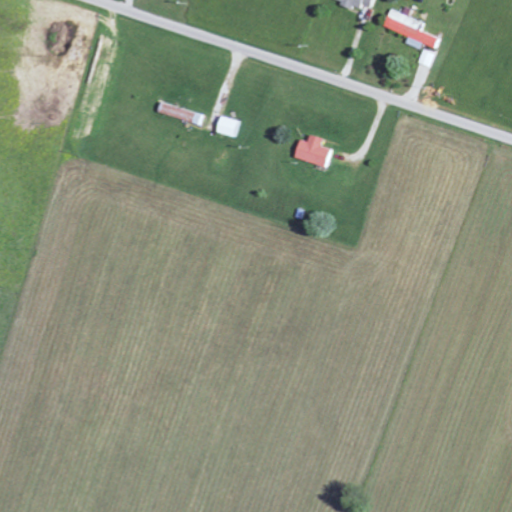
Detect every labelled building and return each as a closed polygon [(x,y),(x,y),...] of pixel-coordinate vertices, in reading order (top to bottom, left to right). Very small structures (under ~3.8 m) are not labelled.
[(333,0),(333,2),(359,8),(360,4),(370,6),(371,0),(333,0)] [(383,26),(435,47),(438,37),(419,29),(423,21),(390,8),(383,26)] [(208,112),(165,104),(162,114),(206,123),(208,112)] [(240,137),(245,121),(229,116),(224,132),(240,137)] [(321,146),(323,139),(310,134),(308,141),(300,139),(295,157),(327,167),(332,149),(321,146)]
